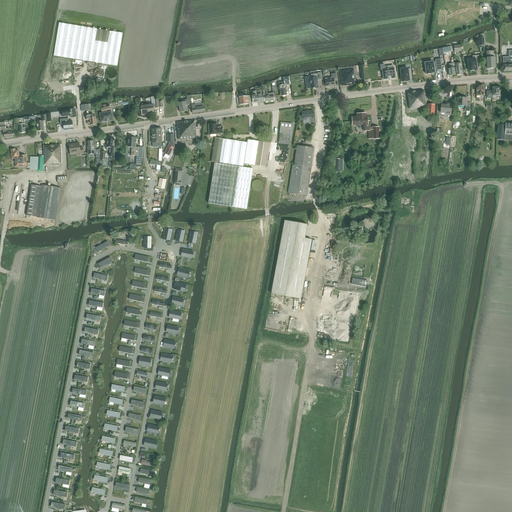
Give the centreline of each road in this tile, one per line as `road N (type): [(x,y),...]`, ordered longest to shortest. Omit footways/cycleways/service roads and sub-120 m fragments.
road 1 (tertiary): [(0,144),(511,77)]
road 2 (track): [(283,511),(325,222),(312,191),(317,100)]
road 3 (track): [(37,0),(18,99),(0,109)]
